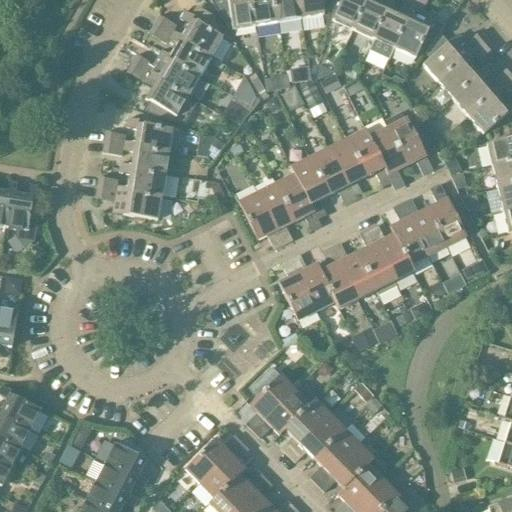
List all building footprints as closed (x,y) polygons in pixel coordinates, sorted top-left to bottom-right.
[(218,0),(210,1),(222,24),(230,22),(232,32),(255,28),(250,0),(218,0)] [(250,0),(255,28),(277,25),(273,0),(250,0)] [(273,0),(277,25),(300,21),(296,0),(273,0)] [(296,0),(300,21),(323,17),(320,0),(296,0)] [(368,0),(371,1),(371,0),(341,0),(331,22),(352,32),(366,0),(368,0)] [(388,9),(392,10),(396,1),(394,0),(386,0),(384,7),(371,1),(368,0),(366,0),(352,32),(373,41),(388,9)] [(388,9),(373,41),(368,52),(389,62),(394,51),(409,18),(412,20),(417,11),(413,9),(416,0),(405,0),(403,5),(409,7),(404,16),(392,10),(388,9)] [(416,0),(413,9),(417,11),(422,13),(428,0),(416,0)] [(179,42),(210,60),(222,39),(191,22),(193,19),(184,13),(179,21),(188,26),(181,38),(179,42)] [(425,26),(412,20),(409,18),(394,51),(415,61),(430,28),(433,30),(438,20),(430,16),(425,26)] [(158,18),(153,27),(170,37),(173,33),(176,28),(158,18)] [(177,45),(170,57),(168,61),(199,79),(210,60),(179,42),(181,38),(173,33),(170,37),(153,27),(148,36),(165,46),(168,40),(177,45)] [(422,67),(438,85),(465,61),(468,64),(475,57),(472,54),(487,41),(481,33),(465,46),(457,37),(447,46),(439,36),(425,55),(430,61),(422,67)] [(472,54),(475,57),(479,62),(494,49),(487,41),(472,54)] [(170,57),(161,52),(152,67),(153,67),(150,72),(158,77),(156,81),(188,99),(199,79),(168,61),(170,57)] [(147,76),(150,72),(153,67),(152,67),(135,57),(130,66),(147,76)] [(480,78),(482,81),(490,74),(485,68),(477,74),(468,64),(465,61),(438,85),(453,102),(480,78)] [(147,76),(130,66),(125,75),(142,85),(145,80),(153,85),(144,101),(176,119),(188,99),(156,81),(158,77),(150,72),(147,76)] [(317,81),(317,82),(332,74),(333,74),(319,67),(317,81)] [(492,92),(482,81),(480,78),(453,102),(468,119),(495,95),(497,98),(505,92),(502,89),(511,79),(511,69),(510,68),(495,81),(499,85),(492,92)] [(308,69),(298,70),(300,84),(310,83),(308,69)] [(334,77),(319,84),(325,96),(340,89),(334,77)] [(268,98),(257,79),(248,84),(258,103),(268,98)] [(276,82),(278,93),(290,90),(287,79),(276,82)] [(511,79),(502,89),(505,92),(509,96),(511,93),(511,79)] [(350,98),(362,91),(359,84),(346,91),(350,98)] [(301,92),(309,109),(322,102),(314,86),(301,92)] [(288,113),(302,106),(293,91),(280,97),(288,113)] [(511,104),(506,109),(497,98),(495,95),(468,119),(483,137),(509,113),(511,116),(511,115),(511,104)] [(242,120),(250,109),(234,99),(226,111),(242,120)] [(281,109),(276,99),(266,104),(270,114),(281,109)] [(258,123),(265,119),(261,112),(254,116),(258,123)] [(136,131),(134,145),(133,149),(169,155),(172,132),(137,126),(138,123),(127,121),(126,130),(136,131)] [(387,130),(406,168),(416,164),(423,178),(432,173),(406,121),(387,130)] [(432,129),(427,133),(436,143),(441,139),(432,129)] [(365,132),(389,181),(391,185),(390,185),(394,192),(404,187),(396,173),(406,168),(387,130),(369,139),(365,132)] [(382,189),(390,185),(391,185),(389,181),(365,132),(346,142),(365,180),(375,175),(382,189)] [(123,148),(124,143),(125,138),(105,134),(103,145),(123,148)] [(209,155),(214,158),(224,143),(212,135),(209,155)] [(511,140),(486,146),(492,169),(511,163),(511,140)] [(328,151),(354,203),(363,199),(356,185),(365,180),(346,142),(328,151)] [(123,148),(103,145),(102,155),(121,158),(122,152),(132,154),(130,167),(129,171),(165,177),(169,155),(133,149),(134,145),(124,143),(123,148)] [(233,158),(242,153),(239,146),(230,151),(233,158)] [(208,162),(210,152),(198,150),(196,160),(208,162)] [(345,208),(354,203),(328,151),(309,160),(328,198),(337,194),(345,208)] [(317,222),(325,217),(318,203),(328,198),(309,160),(290,169),(315,218),(317,222)] [(455,161),(444,167),(451,179),(462,174),(455,161)] [(511,163),(492,169),(497,191),(511,187),(511,163)] [(129,171),(130,167),(120,166),(118,175),(129,176),(127,190),(126,194),(161,200),(165,177),(129,171)] [(321,229),(317,222),(315,218),(290,169),(290,170),(293,177),(275,186),(294,224),(304,219),(311,234),(321,229)] [(462,177),(451,179),(456,191),(466,189),(462,177)] [(116,193),(117,188),(118,183),(98,179),(96,190),(116,193)] [(11,194),(15,195),(16,185),(8,183),(6,194),(0,192),(0,229),(5,230),(11,194)] [(227,205),(218,186),(211,190),(220,208),(227,205)] [(285,229),(294,224),(275,186),(257,195),(283,248),(292,243),(285,229)] [(27,197),(15,195),(11,194),(5,230),(15,232),(15,237),(24,251),(34,244),(36,226),(28,225),(32,198),(36,199),(37,188),(29,187),(27,197)] [(427,211),(446,249),(465,239),(439,187),(430,192),(437,206),(427,211)] [(511,187),(497,191),(502,213),(511,210),(511,187)] [(116,193),(96,190),(95,200),(114,203),(115,197),(125,199),(122,217),(158,223),(161,200),(126,194),(127,190),(117,188),(116,193)] [(274,252),(283,248),(257,195),(238,205),(257,243),(267,238),(274,252)] [(475,198),(467,200),(470,212),(478,210),(475,198)] [(428,258),(446,249),(427,211),(418,215),(410,201),(401,206),(428,258)] [(428,258),(401,206),(392,210),(400,225),(390,229),(413,275),(413,274),(410,267),(428,258)] [(511,210),(502,213),(507,236),(511,235),(511,210)] [(413,275),(390,229),(390,230),(393,237),(384,241),(377,227),(368,231),(394,284),(413,275)] [(366,250),(356,255),(375,293),(378,298),(396,288),(394,284),(368,231),(359,236),(366,250)] [(375,293),(356,255),(347,260),(340,246),(331,250),(357,303),(375,293)] [(357,303),(331,250),(322,255),(329,269),(320,273),(316,266),(316,267),(338,312),(357,303)] [(338,312),(316,267),(306,271),(299,257),(290,262),(316,314),(334,305),(338,312)] [(316,314),(290,262),(281,266),(288,280),(278,285),(297,324),(316,314)] [(466,283),(483,275),(477,263),(461,271),(466,283)] [(6,294),(19,296),(21,283),(8,281),(6,294)] [(446,295),(440,284),(428,290),(434,301),(446,295)] [(410,311),(415,320),(415,322),(426,317),(423,311),(416,308),(410,311)] [(0,347),(11,350),(17,314),(0,311),(0,347)] [(416,328),(413,321),(412,322),(399,328),(394,331),(397,337),(416,328)] [(387,341),(384,336),(381,329),(372,333),(378,345),(387,341)] [(352,340),(355,345),(360,354),(378,345),(372,333),(371,331),(352,340)] [(298,343),(296,338),(282,345),(284,350),(298,343)] [(338,355),(348,350),(344,343),(339,341),(333,345),(338,355)] [(332,372),(326,366),(320,372),(326,378),(332,372)] [(245,427),(252,434),(294,393),(279,378),(249,408),(257,416),(245,427)] [(360,386),(359,388),(353,393),(365,406),(371,400),(372,399),(360,386)] [(0,397),(6,401),(0,412),(0,411),(0,416),(30,432),(40,412),(9,396),(10,393),(1,388),(0,389),(0,397)] [(294,393),(252,434),(259,441),(271,430),(278,438),(314,402),(308,407),(294,393)] [(511,399),(509,399),(503,420),(511,423),(511,399)] [(373,417),(380,410),(382,408),(375,401),(373,403),(366,410),(373,417)] [(314,402),(278,438),(279,438),(284,432),(292,440),(280,451),(287,458),(329,417),(314,402)] [(0,440),(20,451),(30,432),(0,416),(0,411),(0,412),(0,411),(0,440)] [(306,454),(313,462),(343,432),(329,417),(287,458),(294,465),(306,454)] [(510,423),(504,444),(511,446),(511,423),(503,420),(503,421),(510,423)] [(460,423),(457,432),(465,434),(468,426),(460,423)] [(309,480),(316,488),(358,446),(343,432),(313,462),(321,469),(309,480)] [(123,436),(117,448),(140,460),(143,454),(129,439),(123,436)] [(81,451),(86,442),(77,437),(72,447),(81,451)] [(199,486),(241,445),(234,438),(222,449),(214,441),(184,471),(199,486)] [(0,440),(0,463),(11,469),(20,451),(0,440)] [(511,446),(504,444),(497,466),(511,470),(511,446)] [(208,507),(244,471),(237,464),(248,452),(241,445),(199,486),(213,501),(208,506),(208,507)] [(136,482),(134,486),(144,490),(148,483),(138,478),(146,463),(140,460),(117,448),(114,446),(104,466),(136,482)] [(336,496),(337,497),(373,461),(358,446),(316,488),(324,495),(335,484),(342,491),(336,496)] [(46,454),(42,462),(50,466),(55,458),(46,454)] [(67,470),(70,465),(62,461),(59,466),(67,470)] [(336,511),(350,511),(382,482),(367,467),(373,462),(373,461),(337,497),(344,504),(336,511)] [(0,488),(1,489),(11,469),(0,463),(0,488)] [(127,501),(125,505),(134,509),(138,501),(129,497),(134,486),(136,482),(104,466),(94,485),(127,501)] [(213,511),(232,511),(264,480),(257,473),(246,484),(239,477),(245,472),(244,471),(208,507),(213,511)] [(463,472),(451,475),(454,485),(466,482),(463,472)] [(31,480),(42,485),(46,478),(35,473),(31,480)] [(262,511),(268,506),(260,499),(272,488),(264,480),(232,511),(262,511)] [(380,511),(396,497),(382,482),(350,511),(380,511)] [(101,511),(120,511),(125,505),(127,501),(94,485),(85,503),(101,511)] [(396,497),(380,511),(411,511),(396,497)] [(511,511),(511,500),(487,509),(488,511),(511,511)] [(101,511),(85,503),(80,511),(101,511)] [(291,511),(294,510),(287,503),(277,511),(273,511),(268,506),(262,511),(291,511)]
